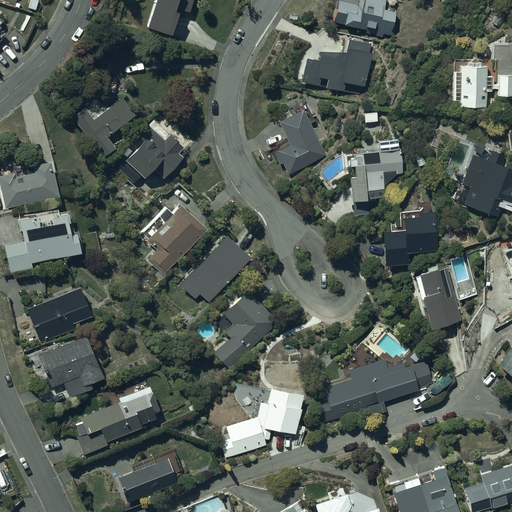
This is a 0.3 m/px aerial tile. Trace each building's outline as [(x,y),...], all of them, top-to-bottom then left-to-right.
[(176,0),(154,0),(146,27),(170,34),(176,13),(173,11),(176,0)] [(357,0),(356,4),(342,0),(336,0),(332,23),(383,37),(383,34),(391,35),(395,11),(383,9),(384,0),(357,0)] [(205,10),(194,7),(191,20),(202,23),(205,10)] [(487,76),(487,60),(477,60),(473,57),(471,59),(453,59),(452,100),(458,100),(458,106),(486,107),(486,91),(492,92),(492,89),(497,89),(497,96),(511,96),(511,74),(497,75),(497,84),(493,84),(493,76),(487,76)] [(84,108),(73,117),(102,157),(114,147),(106,137),(135,114),(121,97),(93,119),(84,108)] [(302,109),(277,120),(289,144),(272,152),(278,165),(282,163),(288,174),(324,157),(302,109)] [(376,112),(363,112),(363,122),(377,122),(376,112)] [(136,145),(124,159),(143,178),(152,169),(162,179),(183,158),(177,153),(183,147),(169,133),(163,139),(147,123),(131,140),(136,145)] [(399,155),(399,134),(372,135),(373,148),(343,149),(346,204),(371,203),(370,199),(383,198),(382,185),(394,173),(404,173),(403,159),(399,155)] [(502,160),(504,154),(488,149),(485,159),(472,155),(461,185),(468,187),(462,205),(497,217),(501,206),(505,207),(504,209),(511,211),(511,165),(503,163),(504,161),(502,160)] [(2,171),(3,175),(0,175),(0,188),(1,192),(0,192),(0,205),(4,205),(5,208),(57,196),(49,161),(33,165),(35,172),(15,176),(14,172),(10,173),(9,169),(2,171)] [(170,212),(164,207),(158,215),(164,219),(146,241),(155,249),(147,259),(163,274),(205,227),(177,203),(170,212)] [(37,226),(35,216),(16,220),(19,231),(21,230),(23,240),(4,245),(10,273),(33,268),(32,263),(81,251),(76,231),(72,232),(67,210),(56,212),(57,216),(49,217),(50,223),(37,226)] [(404,230),(381,231),(382,264),(407,263),(406,253),(437,251),(435,211),(416,212),(416,217),(403,217),(404,230)] [(248,255),(223,234),(178,285),(195,298),(199,293),(210,302),(248,255)] [(511,246),(511,247),(504,251),(502,256),(505,263),(511,264),(511,265),(511,272),(505,276),(507,282),(502,284),(511,303),(511,246)] [(460,318),(445,263),(412,272),(418,296),(421,295),(429,326),(460,318)] [(39,342),(73,328),(71,323),(90,315),(78,286),(25,308),(39,342)] [(246,286),(220,311),(233,324),(225,331),(230,336),(212,353),(228,369),(279,321),(246,286)] [(83,334),(37,353),(42,368),(46,367),(48,372),(45,373),(50,387),(62,382),(67,397),(92,388),(90,383),(102,377),(83,334)] [(511,342),(495,362),(511,377),(511,342)] [(327,400),(317,404),(322,422),(366,409),(368,416),(385,411),(383,401),(433,386),(425,360),(404,367),(402,361),(387,365),(385,358),(347,370),(350,378),(322,387),(327,400)] [(119,401),(81,417),(86,431),(76,435),(83,455),(107,446),(106,442),(141,428),(140,424),(155,418),(152,412),(158,409),(147,384),(117,396),(119,401)] [(257,416),(225,425),(229,438),(219,441),(225,458),(265,445),(263,439),(268,439),(269,429),(294,434),(301,393),(269,387),(267,397),(263,396),(262,404),(259,403),(257,416)] [(129,465),(131,470),(115,476),(126,502),(142,495),(143,499),(153,495),(152,492),(175,482),(164,456),(152,461),(150,456),(129,465)] [(511,462),(493,469),(490,459),(477,463),(481,473),(478,474),(481,482),(463,488),(470,511),(473,511),(489,507),(490,510),(511,503),(511,462)] [(458,511),(444,467),(430,471),(433,479),(392,492),(398,511),(458,511)] [(316,511),(377,511),(375,506),(374,507),(372,497),(354,490),(344,494),(343,488),(328,493),(329,498),(313,503),(314,505),(309,508),(311,511),(315,509),(316,511)] [(306,511),(305,510),(303,511),(296,500),(276,511),(306,511)]
